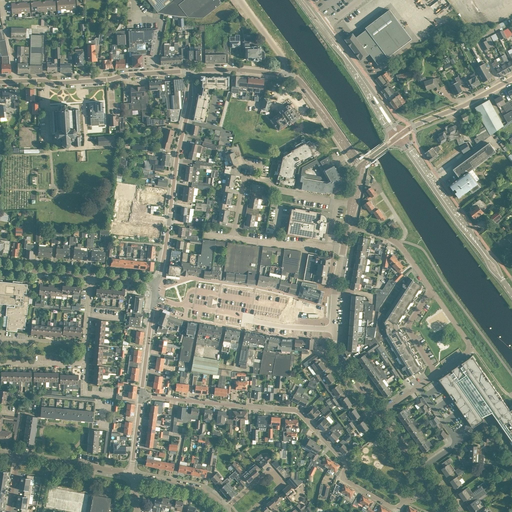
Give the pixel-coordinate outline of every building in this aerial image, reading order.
[(184,0),(147,0),(157,13),(178,16),(188,17),(178,5),(184,0)] [(184,0),(178,5),(188,17),(203,18),(204,17),(222,4),(222,3),(219,0),(184,0)] [(511,21),(511,20),(511,5),(502,11),(499,6),(483,14),(483,13),(475,17),(480,26),(483,25),(484,27),(491,23),(492,25),(508,17),(511,21)] [(378,65),(412,39),(390,10),(366,28),(367,30),(356,38),(353,34),(345,40),(361,61),(370,54),(378,65)] [(179,26),(188,26),(194,25),(204,25),(204,17),(203,18),(188,17),(178,16),(179,26)] [(188,29),(188,26),(179,26),(179,27),(184,27),(185,39),(186,45),(189,44),(188,38),(188,29)] [(26,38),(26,28),(16,28),(11,28),(11,38),(26,38)] [(128,50),(127,63),(131,63),(131,64),(132,65),(132,67),(138,67),(139,68),(141,67),(142,66),(143,66),(142,55),(146,54),(146,55),(153,56),(158,28),(128,29),(127,29),(128,50)] [(503,32),(506,37),(507,38),(511,35),(511,33),(509,28),(503,31),(503,32)] [(501,40),(506,37),(503,32),(503,31),(503,30),(498,33),(501,40)] [(126,44),(126,34),(125,31),(115,31),(116,45),(126,44)] [(1,32),(0,32),(0,56),(1,56),(2,64),(1,64),(1,73),(11,73),(11,64),(9,64),(9,56),(8,56),(6,43),(5,39),(3,40),(1,32)] [(29,74),(42,74),(43,35),(30,35),(30,66),(29,74)] [(230,47),(234,47),(234,46),(240,46),(240,41),(235,41),(235,37),(229,37),(230,41),(230,47)] [(243,42),(243,44),(243,49),(245,49),(246,59),(247,61),(261,60),(261,59),(263,59),(263,51),(260,51),(260,46),(258,46),(258,42),(253,42),(253,38),(244,38),(244,42),(243,42)] [(87,43),(88,62),(97,61),(97,58),(96,58),(95,47),(96,47),(95,40),(91,41),(91,43),(87,43)] [(490,47),(487,40),(481,44),(484,51),(491,47),(490,47)] [(205,49),(205,63),(227,63),(227,54),(230,54),(230,47),(230,41),(223,41),(223,50),(217,50),(217,49),(205,49)] [(472,44),(470,45),(477,59),(479,58),(472,44)] [(160,57),(161,65),(167,65),(167,60),(168,60),(168,56),(168,51),(169,50),(169,46),(164,46),(164,57),(160,57)] [(75,59),(75,60),(76,65),(83,65),(82,60),(82,58),(83,58),(83,49),(75,50),(75,55),(73,55),(73,59),(75,59)] [(111,53),(109,53),(110,60),(102,61),(103,69),(104,69),(105,70),(107,70),(107,69),(108,69),(108,68),(112,68),(112,60),(116,60),(116,50),(111,51),(111,53)] [(167,60),(167,65),(175,64),(175,56),(174,51),(171,52),(171,50),(169,50),(168,51),(168,56),(168,60),(167,60)] [(17,73),(29,74),(30,66),(27,66),(27,58),(29,58),(29,54),(18,54),(17,54),(17,57),(18,58),(17,73)] [(119,55),(116,55),(116,60),(115,68),(124,68),(125,54),(119,54),(119,55)] [(70,72),(70,67),(70,64),(67,64),(67,63),(64,63),(64,55),(60,55),(60,64),(60,73),(70,72)] [(502,56),(510,72),(511,70),(511,62),(511,61),(509,62),(506,57),(505,55),(502,56)] [(500,67),(505,75),(510,72),(502,56),(499,58),(500,61),(498,62),(500,67)] [(52,60),(52,62),(47,62),(47,71),(57,71),(56,59),(52,60)] [(494,62),(492,63),(500,78),(505,75),(500,67),(498,62),(496,59),(494,61),(494,62)] [(479,64),(488,80),(493,77),(485,64),(483,62),(479,64)] [(483,82),(488,80),(479,64),(474,67),(476,69),(483,82)] [(376,79),(375,80),(381,86),(381,88),(386,84),(387,83),(388,83),(387,82),(397,75),(391,68),(381,75),(379,77),(376,79)] [(397,75),(398,80),(416,75),(415,70),(397,75)] [(201,94),(208,94),(208,89),(214,89),(217,89),(222,89),(222,90),(228,90),(229,77),(225,77),(225,76),(223,76),(223,77),(217,77),(217,76),(214,76),(214,77),(210,77),(204,77),(201,77),(201,80),(201,88),(202,88),(202,89),(202,90),(201,91),(202,91),(202,92),(201,92),(202,92),(202,94),(201,93),(201,94)] [(231,76),(231,93),(238,94),(239,87),(247,87),(248,77),(231,76)] [(466,77),(465,77),(461,80),(464,85),(467,83),(471,89),(481,84),(476,76),(468,81),(466,77)] [(452,85),(451,86),(456,95),(457,94),(457,95),(459,93),(460,93),(462,92),(462,91),(459,86),(462,84),(458,77),(455,78),(457,82),(455,84),(455,83),(452,85)] [(424,82),(425,85),(427,90),(434,88),(435,91),(440,89),(436,78),(424,82)] [(166,98),(166,109),(182,109),(184,96),(183,79),(173,79),(173,81),(169,81),(164,81),(165,91),(166,98)] [(157,98),(165,98),(166,98),(165,91),(161,92),(161,90),(161,80),(156,81),(156,80),(154,81),(149,81),(149,91),(157,90),(157,98)] [(387,98),(395,92),(391,87),(389,88),(387,85),(382,88),(383,90),(381,91),(387,98)] [(123,117),(125,117),(126,117),(132,117),(132,115),(132,110),(139,110),(137,87),(130,88),(131,93),(131,102),(127,103),(123,103),(123,111),(123,117)] [(144,87),(137,87),(139,110),(142,110),(142,114),(142,116),(143,116),(146,116),(150,116),(148,89),(147,89),(145,89),(144,87)] [(34,100),(34,94),(34,89),(26,90),(26,101),(34,100)] [(0,90),(0,103),(6,103),(6,99),(8,99),(8,90),(0,90)] [(17,90),(8,90),(8,99),(14,99),(14,108),(18,108),(17,98),(17,90)] [(219,126),(222,127),(231,93),(231,92),(228,92),(219,126)] [(395,96),(393,93),(387,98),(396,110),(406,102),(399,93),(395,96)] [(208,94),(201,94),(201,95),(198,94),(197,97),(196,100),(197,100),(196,106),(195,106),(194,108),(195,108),(194,115),(193,115),(193,117),(193,120),(205,123),(207,116),(206,116),(207,112),(208,109),(207,109),(208,103),(209,103),(210,100),(209,100),(210,95),(208,94)] [(511,120),(511,119),(511,108),(508,101),(505,103),(501,96),(495,100),(499,107),(502,105),(504,109),(507,114),(503,115),(508,123),(511,120)] [(264,98),(261,110),(267,111),(271,100),(264,98)] [(475,108),(483,123),(491,136),(503,127),(504,126),(489,100),(475,108)] [(91,107),(90,107),(90,118),(91,118),(91,126),(99,125),(99,124),(104,124),(103,121),(104,121),(103,112),(104,112),(103,102),(97,103),(91,104),(90,105),(91,107)] [(80,132),(79,109),(78,110),(78,109),(77,109),(73,110),(73,108),(72,108),(71,107),(71,106),(71,107),(70,107),(69,107),(68,108),(67,108),(67,105),(68,105),(67,104),(66,104),(61,104),(60,104),(61,105),(60,105),(60,106),(61,106),(61,108),(59,108),(59,107),(58,107),(58,108),(57,108),(57,107),(56,108),(56,109),(55,109),(56,109),(56,111),(51,111),(51,110),(50,110),(50,111),(49,111),(49,112),(50,112),(52,138),(56,138),(57,139),(57,141),(59,142),(61,142),(62,141),(62,146),(65,148),(68,148),(71,145),(71,144),(75,144),(75,147),(81,146),(80,135),(79,135),(79,132),(80,132)] [(287,105),(283,108),(279,112),(278,113),(279,114),(271,120),(278,130),(285,125),(286,126),(289,125),(297,119),(297,118),(299,116),(290,104),(288,106),(287,105)] [(170,109),(171,121),(179,121),(182,109),(170,109)] [(473,117),(470,112),(469,111),(461,116),(463,119),(459,121),(462,126),(465,124),(464,123),(465,122),(467,126),(473,123),(470,118),(473,117)] [(118,116),(110,117),(111,126),(118,126),(118,121),(119,121),(120,130),(116,130),(116,133),(120,133),(124,133),(125,126),(125,117),(123,117),(118,117),(118,116)] [(146,116),(143,116),(144,120),(146,120),(146,121),(147,121),(147,125),(154,124),(154,122),(157,122),(157,123),(158,123),(158,125),(164,125),(164,120),(159,119),(154,119),(150,119),(150,116),(146,116)] [(504,126),(503,127),(504,128),(511,122),(511,119),(511,120),(508,123),(504,126)] [(474,139),(478,145),(491,136),(483,123),(466,132),(469,134),(474,132),(477,137),(474,139)] [(465,143),(457,130),(455,125),(452,127),(451,124),(445,127),(446,130),(438,135),(440,137),(437,139),(440,145),(449,140),(449,141),(457,139),(459,145),(465,143)] [(192,125),(190,134),(195,135),(196,135),(201,136),(202,133),(204,130),(205,128),(201,127),(198,126),(197,126),(192,125)] [(158,127),(157,132),(164,134),(164,136),(163,141),(170,143),(174,131),(166,129),(165,126),(158,127)] [(279,160),(277,172),(279,172),(278,175),(277,179),(280,180),(279,183),(293,186),(295,179),(293,179),(292,178),(295,164),(312,155),(313,156),(314,158),(321,154),(316,146),(317,146),(319,145),(317,141),(314,143),(314,141),(311,143),(309,140),(306,142),(306,143),(304,139),(301,140),(302,142),(295,146),(294,144),(292,146),(291,146),(293,148),(293,150),(290,151),(291,152),(289,153),(284,156),(283,156),(282,161),(279,160)] [(159,140),(156,151),(158,151),(160,152),(162,152),(165,152),(166,149),(169,149),(170,143),(163,141),(159,140)] [(460,178),(450,185),(453,189),(454,188),(457,193),(456,193),(459,198),(470,189),(473,193),(480,187),(470,173),(469,172),(496,152),(489,143),(453,169),(460,178)] [(466,143),(460,148),(463,153),(470,149),(466,143)] [(190,147),(189,151),(190,151),(196,153),(200,154),(201,149),(202,146),(198,145),(196,145),(195,144),(194,144),(191,144),(191,148),(190,147)] [(441,145),(438,146),(432,148),(425,153),(431,161),(438,156),(437,154),(439,152),(438,151),(443,148),(441,145)] [(450,150),(437,160),(439,163),(452,153),(450,150)] [(190,151),(188,159),(193,160),(195,160),(199,161),(199,158),(195,157),(196,153),(190,151)] [(226,157),(227,161),(236,158),(235,155),(234,152),(228,154),(227,151),(221,153),(223,158),(226,157)] [(322,166),(330,161),(328,157),(320,161),(322,166)] [(225,165),(224,170),(230,171),(232,165),(238,163),(237,160),(236,158),(227,161),(228,164),(225,165)] [(301,177),(300,182),(302,182),(301,189),(318,193),(325,194),(325,192),(331,193),(331,191),(332,188),(334,186),(334,187),(335,187),(336,187),(336,186),(336,185),(338,184),(341,183),(338,177),(339,177),(333,166),(322,172),(321,177),(305,174),(305,170),(317,163),(318,166),(320,165),(317,159),(302,167),(301,177)] [(150,160),(150,164),(154,164),(153,170),(159,171),(160,169),(164,170),(164,166),(168,166),(169,161),(165,161),(165,162),(153,160),(150,160)] [(187,166),(186,174),(192,174),(195,175),(196,170),(196,168),(193,167),(192,167),(187,166)] [(226,176),(225,180),(235,181),(235,179),(235,175),(230,174),(230,171),(224,170),(223,176),(226,176)] [(186,174),(185,181),(190,181),(191,181),(192,181),(194,182),(195,175),(192,174),(186,174)] [(167,180),(162,179),(159,178),(159,179),(155,178),(154,185),(158,185),(166,186),(167,180)] [(222,183),(221,188),(227,189),(228,186),(233,187),(234,184),(235,181),(225,180),(225,183),(222,183)] [(250,188),(249,193),(262,195),(263,186),(253,184),(252,187),(250,188)] [(184,187),(183,194),(189,195),(193,195),(194,188),(190,188),(190,187),(184,187)] [(363,200),(362,204),(368,200),(369,200),(372,197),(372,198),(377,194),(374,191),(372,187),(367,190),(367,191),(365,192),(367,196),(368,196),(367,197),(366,197),(363,200)] [(223,194),(222,197),(232,199),(232,196),(232,193),(227,192),(227,189),(221,188),(220,193),(223,194)] [(250,199),(250,202),(257,203),(258,199),(261,199),(262,195),(249,193),(249,197),(250,199)] [(192,202),(193,195),(189,195),(183,194),(182,201),(188,202),(192,202)] [(219,200),(218,206),(224,207),(225,204),(230,205),(231,202),(232,199),(222,197),(222,201),(219,200)] [(481,199),(474,205),(470,208),(472,211),(470,212),(475,219),(483,212),(481,209),(485,206),(481,199)] [(369,201),(365,204),(370,211),(372,210),(374,212),(376,210),(372,204),(372,203),(370,201),(369,201)] [(247,206),(246,211),(259,213),(259,209),(256,208),(257,203),(250,202),(249,205),(247,206)] [(220,212),(219,215),(228,217),(229,214),(229,211),(224,210),(224,207),(218,206),(217,211),(220,212)] [(182,207),(181,214),(189,215),(190,208),(187,208),(182,207)] [(287,234),(323,240),(323,238),(321,237),(321,235),(324,234),(326,222),(326,221),(326,220),(326,219),(326,218),(325,217),(325,216),(324,215),(323,215),(322,214),(321,214),(320,214),(321,213),(295,208),(295,209),(291,210),(287,234)] [(378,209),(376,210),(374,212),(379,220),(381,218),(383,221),(386,219),(384,216),(378,209)] [(246,220),(254,221),(257,222),(259,213),(246,211),(245,215),(246,217),(247,217),(246,220)] [(188,222),(189,215),(181,214),(180,221),(185,222),(188,222)] [(228,219),(228,217),(219,215),(219,218),(216,218),(215,223),(221,224),(222,221),(227,222),(228,219)] [(253,226),(254,221),(246,220),(246,223),(245,223),(244,224),(243,228),(256,231),(256,226),(253,226)] [(190,229),(179,227),(178,235),(184,236),(184,235),(186,236),(186,239),(190,239),(197,240),(198,238),(198,237),(189,236),(190,229)] [(104,248),(107,248),(109,230),(100,230),(100,234),(105,235),(104,248)] [(359,244),(369,246),(372,246),(379,248),(380,244),(371,243),(371,239),(360,237),(359,244)] [(198,254),(196,276),(203,277),(203,279),(210,279),(211,278),(210,278),(212,262),(214,247),(215,241),(203,239),(202,241),(202,244),(201,249),(200,249),(199,254),(198,254)] [(4,244),(0,243),(0,254),(3,255),(3,252),(8,253),(8,250),(9,250),(10,244),(9,244),(9,241),(4,240),(4,244)] [(177,241),(176,248),(182,249),(183,249),(182,252),(185,252),(187,242),(183,242),(183,241),(177,241)] [(246,283),(255,284),(259,246),(227,242),(223,280),(225,280),(239,282),(239,281),(246,282),(246,283)] [(13,248),(12,248),(12,256),(18,257),(18,252),(18,249),(19,249),(20,243),(13,243),(13,248)] [(359,244),(358,250),(368,252),(369,246),(359,244)] [(148,248),(147,259),(146,269),(146,270),(150,271),(150,272),(152,272),(152,271),(153,271),(154,266),(155,266),(155,263),(154,263),(154,258),(155,258),(155,256),(156,246),(148,246),(148,248)] [(379,249),(379,248),(372,246),(372,247),(375,247),(374,250),(379,251),(378,254),(381,255),(382,250),(379,249)] [(281,278),(278,289),(288,291),(288,292),(294,294),(296,289),(297,284),(296,284),(298,274),(297,274),(301,251),(284,249),(282,267),(281,278)] [(357,257),(368,259),(370,259),(371,256),(368,256),(369,253),(368,252),(358,250),(357,257)] [(181,267),(180,275),(188,276),(188,275),(190,253),(182,252),(182,257),(181,267)] [(259,273),(257,285),(266,287),(269,276),(270,266),(272,252),(266,252),(266,254),(262,253),(259,273)] [(188,275),(196,276),(198,254),(190,253),(188,275)] [(307,259),(306,263),(328,267),(328,266),(329,266),(331,258),(308,254),(307,259)] [(388,260),(391,257),(389,257),(390,255),(385,255),(385,256),(383,266),(388,267),(388,264),(389,265),(391,263),(388,260)] [(389,265),(391,268),(398,261),(393,255),(391,257),(388,260),(391,263),(389,265)] [(111,266),(118,267),(119,259),(115,259),(114,258),(112,257),(111,259),(110,262),(111,262),(111,266)] [(357,257),(356,263),(366,265),(368,259),(357,257)] [(140,259),(139,269),(146,269),(147,259),(140,258),(140,259)] [(168,274),(175,275),(176,266),(176,262),(170,261),(170,265),(169,265),(168,274)] [(398,261),(391,268),(392,268),(391,268),(394,271),(396,269),(400,273),(403,270),(401,269),(404,266),(398,261)] [(210,278),(211,278),(220,279),(222,263),(212,262),(210,278)] [(306,263),(305,271),(326,275),(328,267),(306,263)] [(356,263),(354,270),(365,272),(366,265),(356,263)] [(266,287),(267,287),(267,285),(278,288),(278,289),(281,278),(282,267),(270,266),(269,276),(266,287)] [(326,276),(326,275),(305,271),(303,280),(321,283),(325,284),(327,276),(326,276)] [(398,275),(394,280),(397,282),(400,278),(403,275),(401,273),(398,275)] [(353,276),(352,282),(359,284),(360,284),(365,285),(366,282),(364,281),(364,278),(361,277),(353,276)] [(376,327),(376,328),(375,338),(377,342),(378,342),(378,343),(387,337),(386,337),(390,335),(398,330),(397,330),(396,324),(397,324),(398,325),(399,325),(401,322),(400,321),(402,318),(403,319),(406,316),(404,315),(406,312),(407,312),(410,310),(408,309),(411,305),(412,306),(414,303),(413,302),(415,299),(415,300),(418,297),(417,296),(419,293),(420,293),(422,291),(421,290),(423,286),(410,278),(405,285),(404,284),(402,286),(404,287),(385,316),(379,311),(377,320),(376,327)] [(0,303),(7,305),(6,316),(8,316),(6,331),(7,331),(16,332),(17,332),(17,328),(24,329),(25,329),(26,319),(28,307),(30,294),(26,293),(27,284),(22,284),(22,282),(13,281),(12,283),(2,282),(2,280),(0,279),(0,303)] [(317,285),(301,282),(298,295),(313,299),(313,301),(321,302),(324,289),(317,287),(317,285)] [(358,290),(359,284),(352,282),(351,289),(358,290)] [(387,296),(377,294),(376,311),(378,311),(378,309),(387,296)] [(129,295),(127,312),(139,314),(141,314),(144,314),(144,311),(142,310),(143,296),(129,295)] [(352,296),(352,304),(373,305),(369,304),(369,301),(367,297),(352,296)] [(373,305),(352,304),(351,311),(373,312),(373,305)] [(373,312),(351,311),(351,319),(372,320),(373,312)] [(142,328),(144,314),(141,314),(139,314),(127,312),(126,323),(125,323),(125,326),(129,327),(134,327),(142,328)] [(165,325),(170,327),(174,317),(169,315),(169,314),(162,312),(158,324),(160,325),(159,327),(158,326),(157,330),(166,333),(168,330),(165,329),(166,327),(165,326),(165,325)] [(174,317),(170,327),(171,327),(170,330),(174,331),(174,330),(179,331),(184,333),(185,329),(180,328),(181,325),(183,320),(174,317)] [(372,320),(351,319),(350,326),(376,328),(376,327),(377,320),(372,320)] [(179,361),(192,363),(196,342),(193,341),(195,331),(195,328),(196,324),(187,322),(186,330),(185,329),(184,333),(184,335),(182,342),(181,346),(181,349),(180,354),(180,355),(179,361)] [(192,363),(191,371),(191,372),(203,373),(208,374),(213,375),(217,375),(218,369),(219,360),(203,357),(205,345),(217,347),(218,346),(221,328),(199,324),(197,337),(196,342),(192,363)] [(376,328),(350,326),(349,337),(375,338),(376,328)] [(228,352),(229,352),(233,330),(225,329),(224,338),(221,351),(228,352)] [(386,337),(387,337),(390,344),(403,336),(401,333),(402,332),(400,329),(399,330),(399,329),(398,330),(390,335),(386,337)] [(233,330),(229,352),(230,352),(231,349),(236,350),(237,344),(238,341),(239,336),(240,331),(233,330)] [(246,365),(251,333),(244,332),(242,347),(239,364),(242,365),(241,368),(245,368),(246,365)] [(251,333),(246,365),(253,367),(254,362),(256,350),(259,335),(251,333)] [(259,335),(256,350),(263,351),(266,336),(259,335)] [(403,336),(390,344),(394,350),(407,343),(405,339),(406,338),(404,335),(403,336)] [(266,336),(263,351),(261,363),(260,370),(259,374),(266,374),(269,375),(269,374),(272,375),(274,363),(278,339),(279,338),(266,336)] [(159,343),(159,345),(174,348),(181,349),(181,347),(177,346),(177,345),(166,343),(167,337),(163,337),(162,340),(160,339),(160,340),(158,340),(158,342),(159,343)] [(377,342),(375,338),(349,337),(348,351),(357,351),(358,351),(359,351),(360,347),(361,348),(361,344),(362,344),(366,345),(366,344),(369,344),(371,347),(377,343),(377,342)] [(278,339),(274,363),(272,375),(278,375),(284,376),(287,376),(289,376),(291,350),(292,339),(281,339),(278,339)] [(302,340),(302,351),(301,354),(308,354),(309,349),(312,349),(313,340),(306,339),(306,341),(303,341),(303,340),(302,340)] [(408,342),(407,343),(394,350),(398,357),(411,349),(409,346),(410,345),(408,342)] [(379,346),(377,343),(371,347),(367,350),(369,353),(379,346)] [(411,349),(398,357),(402,363),(415,355),(413,352),(414,351),(412,348),(411,349)] [(359,359),(363,366),(371,360),(367,353),(359,359)] [(307,360),(308,360),(303,364),(306,367),(318,358),(316,354),(307,360)] [(157,357),(156,364),(163,365),(167,365),(168,363),(165,363),(166,359),(174,360),(175,357),(165,355),(164,359),(162,358),(157,357)] [(415,355),(402,363),(404,367),(401,369),(402,371),(405,369),(406,369),(418,362),(417,358),(418,358),(416,355),(415,355)] [(450,372),(439,380),(442,383),(446,389),(450,395),(455,403),(455,402),(464,414),(464,415),(468,422),(473,428),(484,420),(482,417),(492,412),(497,420),(499,418),(500,417),(500,418),(506,413),(510,411),(510,410),(507,405),(503,400),(502,398),(499,394),(497,391),(495,388),(490,382),(491,382),(489,379),(484,372),(482,369),(475,360),(475,359),(473,356),(463,363),(462,363),(464,366),(461,367),(460,365),(452,370),(453,373),(451,374),(450,372)] [(363,366),(368,372),(373,368),(376,366),(371,360),(363,366)] [(314,376),(309,380),(310,381),(311,382),(315,380),(320,377),(318,374),(325,368),(321,361),(318,363),(317,361),(308,367),(314,376)] [(418,362),(406,369),(410,376),(423,368),(420,365),(422,364),(420,361),(418,362)] [(253,367),(253,370),(260,370),(261,363),(254,362),(253,367)] [(368,372),(372,378),(380,373),(376,366),(373,368),(368,372)] [(242,386),(242,390),(246,390),(247,385),(247,384),(248,384),(248,381),(247,381),(245,381),(245,376),(246,373),(241,372),(241,376),(241,380),(240,380),(240,386),(242,386)] [(252,376),(251,385),(255,385),(256,374),(259,375),(259,374),(253,373),(251,373),(251,376),(252,376)] [(334,380),(329,373),(323,378),(326,381),(323,383),(327,389),(333,385),(331,382),(334,380)] [(380,373),(372,378),(377,385),(382,381),(385,379),(380,373)] [(214,395),(220,395),(222,376),(217,375),(213,375),(212,378),(219,379),(218,388),(215,387),(215,386),(211,386),(211,391),(214,392),(214,395)] [(222,376),(220,395),(226,396),(227,393),(230,393),(231,386),(225,386),(226,376),(224,376),(222,376)] [(315,380),(311,382),(311,383),(313,385),(321,379),(320,377),(315,380)] [(377,385),(381,391),(387,387),(382,381),(385,379),(382,381),(377,385)] [(235,390),(242,390),(242,386),(240,386),(240,380),(236,380),(234,380),(234,384),(236,384),(236,385),(235,390)] [(335,387),(333,385),(327,389),(329,392),(330,391),(332,390),(337,396),(342,392),(337,385),(335,387)] [(277,388),(264,387),(264,393),(267,393),(266,400),(272,400),(273,393),(276,393),(277,388)] [(387,387),(381,391),(381,392),(382,394),(383,394),(386,397),(391,393),(387,387)] [(294,394),(291,400),(298,403),(303,394),(297,391),(295,395),(294,394)] [(309,397),(303,394),(298,403),(305,406),(307,401),(309,397)] [(336,400),(332,403),(334,406),(337,404),(339,407),(343,405),(345,408),(348,407),(350,405),(351,404),(346,397),(338,403),(336,400)] [(420,407),(420,408),(424,404),(420,398),(416,401),(420,407)] [(320,410),(324,414),(331,408),(329,406),(327,403),(322,408),(320,410)] [(426,413),(429,411),(424,404),(420,408),(424,414),(426,413)] [(151,405),(150,412),(157,413),(159,413),(160,408),(157,408),(158,406),(151,405)] [(93,416),(93,412),(41,407),(40,417),(92,421),(93,416)] [(174,420),(174,421),(177,422),(177,418),(184,419),(184,422),(187,423),(187,422),(187,420),(187,416),(188,413),(188,412),(185,411),(185,408),(178,407),(178,412),(177,415),(174,414),(174,420)] [(311,410),(307,414),(312,419),(316,416),(316,415),(320,412),(315,407),(311,410)] [(397,414),(402,421),(408,416),(408,417),(410,415),(411,414),(408,409),(409,409),(408,407),(397,414)] [(187,420),(187,422),(190,423),(190,419),(196,420),(197,420),(198,418),(198,414),(199,409),(191,408),(191,413),(191,414),(188,413),(187,416),(187,420)] [(331,408),(324,414),(327,417),(332,413),(333,412),(331,408)] [(350,409),(345,412),(349,418),(351,417),(353,420),(359,416),(354,409),(352,411),(350,409)] [(499,418),(497,420),(498,420),(499,421),(499,422),(501,424),(504,429),(511,438),(511,440),(511,409),(511,410),(511,409),(510,410),(510,411),(506,413),(500,418),(500,417),(499,418)] [(204,419),(211,420),(211,416),(211,415),(212,410),(205,410),(204,416),(204,419)] [(222,412),(218,411),(217,417),(217,420),(224,420),(224,424),(227,425),(228,424),(228,415),(225,415),(225,412),(224,411),(223,411),(222,412)] [(233,411),(233,416),(233,420),(236,420),(236,427),(240,427),(241,427),(241,424),(242,423),(238,423),(238,419),(240,419),(240,411),(233,411)] [(238,419),(238,423),(242,423),(241,424),(245,424),(248,424),(248,420),(247,420),(247,416),(247,411),(240,411),(240,419),(238,419)] [(3,416),(0,415),(0,440),(10,442),(12,432),(1,430),(3,416)] [(261,416),(257,416),(256,427),(266,428),(267,420),(264,420),(265,417),(264,416),(262,415),(261,416)] [(23,445),(33,447),(37,417),(28,416),(23,445)] [(408,416),(402,421),(402,422),(404,424),(406,427),(415,421),(417,419),(416,418),(415,420),(414,419),(412,418),(410,420),(408,417),(408,416)] [(271,417),(271,422),(271,424),(276,425),(276,429),(279,429),(279,425),(280,418),(271,417)] [(330,423),(327,420),(325,418),(322,421),(321,422),(318,425),(323,431),(327,427),(326,426),(330,423)] [(283,431),(283,441),(286,441),(286,437),(291,437),(291,419),(285,419),(285,424),(285,428),(286,428),(286,431),(283,431)] [(291,419),(291,437),(291,440),(296,440),(296,437),(297,432),(298,432),(298,428),(298,427),(299,427),(300,426),(300,425),(300,424),(299,423),(298,423),(298,419),(291,419)] [(368,428),(363,421),(357,425),(355,423),(353,424),(349,427),(347,429),(349,432),(354,427),(359,434),(363,431),(364,432),(367,430),(367,429),(368,428)] [(419,428),(415,421),(406,427),(411,433),(419,428)] [(148,426),(147,433),(154,434),(159,434),(168,436),(169,431),(163,431),(163,432),(159,431),(160,431),(154,430),(155,427),(148,426)] [(419,432),(421,431),(419,428),(411,433),(415,440),(421,436),(419,432)] [(89,430),(87,452),(97,453),(99,430),(89,430)] [(333,433),(332,433),(328,437),(333,442),(338,438),(337,438),(340,435),(336,430),(333,433)] [(438,434),(442,440),(447,437),(442,430),(441,432),(438,434)] [(100,453),(103,453),(104,453),(106,454),(106,449),(109,431),(107,431),(104,448),(104,452),(101,452),(100,453)] [(346,436),(343,439),(346,442),(346,441),(347,441),(348,440),(349,441),(352,438),(351,437),(349,433),(349,434),(346,436)] [(421,436),(415,440),(420,446),(428,441),(426,437),(424,439),(421,436)] [(303,445),(302,445),(310,450),(311,450),(314,444),(315,442),(309,439),(308,442),(305,440),(303,445)] [(110,446),(109,453),(113,453),(113,454),(120,454),(119,443),(120,443),(120,440),(117,440),(113,440),(111,440),(110,446)] [(153,441),(146,440),(146,447),(151,447),(152,448),(156,448),(157,441),(153,441)] [(429,440),(420,446),(424,453),(433,447),(429,440)] [(339,448),(344,454),(348,451),(348,450),(352,447),(351,446),(348,443),(347,441),(346,441),(346,442),(342,445),(339,448)] [(309,452),(307,455),(311,458),(310,460),(314,463),(316,460),(317,458),(319,455),(316,454),(318,449),(320,447),(314,444),(311,450),(310,450),(309,452)] [(470,446),(470,454),(477,454),(481,454),(482,449),(477,448),(478,446),(470,446)] [(257,462),(262,468),(263,467),(264,469),(269,464),(268,462),(271,459),(266,454),(257,462)] [(326,467),(329,468),(333,462),(326,458),(323,462),(320,460),(317,465),(321,467),(324,469),(326,467)] [(450,458),(442,463),(444,467),(442,469),(443,470),(442,471),(443,473),(444,472),(447,476),(453,472),(449,465),(453,462),(450,458)] [(145,465),(152,467),(154,460),(147,459),(145,465)] [(198,460),(195,459),(194,463),(193,468),(192,474),(194,475),(194,476),(197,476),(197,475),(199,476),(200,469),(197,468),(198,463),(197,463),(198,460)] [(167,463),(166,469),(173,471),(175,462),(171,461),(170,463),(167,463)] [(241,471),(238,467),(239,467),(233,461),(229,464),(238,474),(241,471)] [(339,465),(333,462),(329,468),(327,471),(334,475),(334,474),(337,476),(340,471),(337,469),(339,465)] [(247,471),(253,478),(259,473),(257,472),(260,469),(255,464),(247,471)] [(200,469),(199,476),(206,477),(207,472),(207,470),(207,467),(200,466),(200,469)] [(248,483),(253,478),(247,471),(242,475),(244,478),(248,483)] [(217,482),(219,485),(222,482),(220,480),(218,478),(220,476),(218,472),(211,478),(215,484),(217,482)] [(233,476),(238,482),(241,479),(234,472),(226,479),(227,481),(233,476)] [(20,477),(19,483),(30,485),(31,479),(33,479),(33,476),(27,475),(27,478),(20,477)] [(455,478),(451,481),(456,488),(460,485),(461,484),(459,480),(461,479),(459,476),(455,478)] [(293,479),(289,483),(294,489),(302,482),(300,480),(298,479),(293,479)] [(220,489),(225,494),(232,488),(229,484),(226,487),(225,485),(224,485),(222,482),(219,485),(222,487),(220,489)] [(30,485),(19,483),(19,489),(24,490),(24,493),(30,494),(32,485),(30,485)] [(339,494),(344,497),(345,495),(349,487),(344,484),(342,488),(336,484),(332,493),(338,496),(339,494)] [(284,491),(281,494),(284,497),(289,502),(292,500),(289,496),(290,495),(291,495),(294,493),(288,485),(282,490),(284,491)] [(321,485),(319,495),(321,495),(326,496),(327,497),(329,487),(328,486),(327,485),(326,485),(325,485),(325,486),(324,485),(321,485)] [(463,491),(459,494),(464,501),(468,498),(470,496),(472,495),(474,498),(480,493),(484,490),(483,488),(481,486),(472,493),(468,487),(465,489),(463,491)] [(345,495),(344,497),(343,498),(352,503),(357,494),(353,492),(354,490),(349,487),(345,495)] [(232,488),(225,494),(229,499),(237,493),(232,488)] [(117,511),(115,494),(94,490),(93,495),(89,511),(117,511)] [(17,495),(16,502),(27,503),(29,504),(30,494),(24,493),(24,496),(17,495)] [(474,498),(467,503),(469,505),(468,506),(470,509),(471,511),(472,511),(474,511),(479,509),(476,505),(480,503),(478,499),(479,498),(482,496),(480,493),(474,498)] [(276,504),(278,507),(282,504),(279,501),(281,499),(284,497),(281,494),(279,496),(277,494),(272,499),(276,504)] [(358,503),(363,506),(367,498),(362,495),(359,499),(356,497),(352,504),(356,506),(358,503)] [(162,498),(155,497),(154,503),(154,506),(157,507),(157,504),(161,505),(161,504),(162,498)] [(161,504),(160,507),(171,509),(172,502),(169,501),(169,499),(162,498),(161,504)] [(367,498),(363,506),(368,508),(367,510),(369,511),(370,511),(373,507),(370,505),(372,501),(367,498)] [(273,511),(278,507),(276,504),(272,499),(267,504),(270,507),(271,508),(273,511)] [(172,502),(171,509),(174,510),(175,507),(177,507),(176,511),(181,511),(182,508),(182,507),(183,502),(176,501),(175,503),(172,502)] [(27,503),(16,502),(16,508),(22,509),(21,511),(22,511),(27,511),(28,509),(26,509),(27,503)] [(296,510),(297,511),(299,511),(301,511),(306,507),(303,504),(301,506),(299,503),(294,507),(296,510)]
